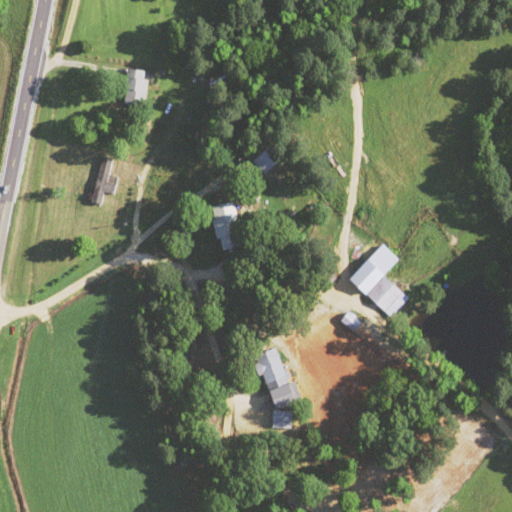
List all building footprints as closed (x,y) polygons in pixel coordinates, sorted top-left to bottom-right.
[(122,105),(143,106),(145,71),(124,70),(122,105)] [(263,176),(281,159),(268,146),(250,163),(263,176)] [(115,186),(107,184),(113,160),(101,157),(90,204),(101,206),(104,193),(113,195),(115,186)] [(212,209),(221,245),(242,240),(232,203),(212,209)] [(364,297),(382,314),(401,295),(383,278),(364,297)] [(267,394),(286,387),(275,353),(255,360),(267,394)]
